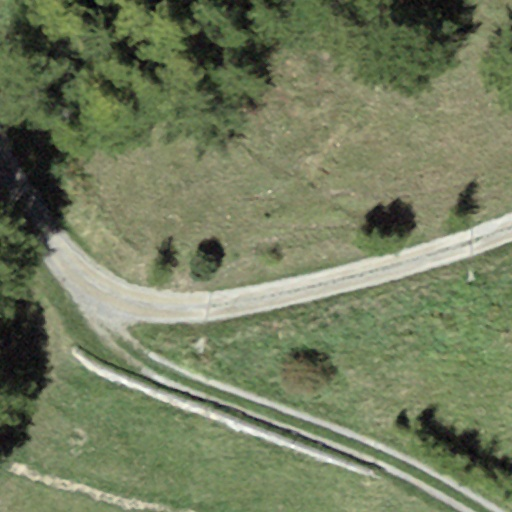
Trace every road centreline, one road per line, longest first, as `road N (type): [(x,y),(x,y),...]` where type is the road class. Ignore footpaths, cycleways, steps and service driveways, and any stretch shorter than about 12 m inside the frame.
road 1 (track): [(511,238),(249,312),(125,314),(94,298),(53,254),(0,137)]
road 2 (track): [(94,298),(105,333),(185,386),(402,469),(478,511)]
